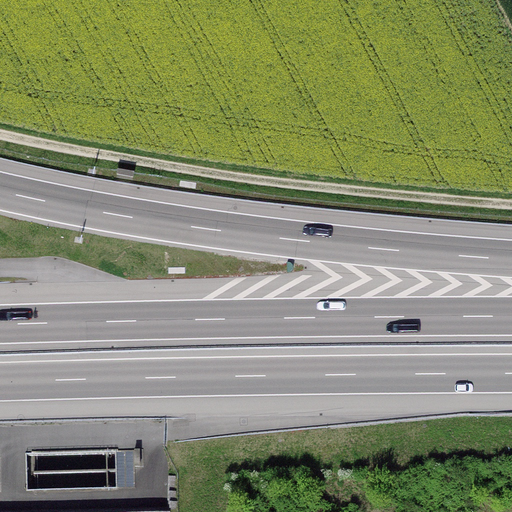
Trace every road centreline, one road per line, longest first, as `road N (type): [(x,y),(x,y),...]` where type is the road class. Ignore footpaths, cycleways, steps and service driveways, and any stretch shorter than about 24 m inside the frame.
road 1 (track): [(0,133),(201,171),(511,204)]
road 2 (motorway): [(511,315),(0,324)]
road 3 (motorway): [(0,381),(511,373)]
road 4 (motorway): [(511,259),(87,209)]
